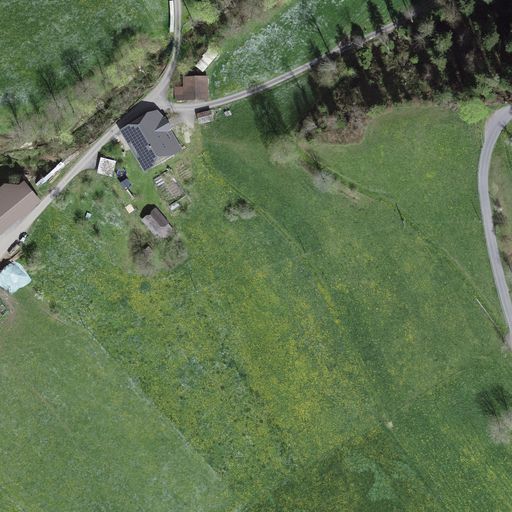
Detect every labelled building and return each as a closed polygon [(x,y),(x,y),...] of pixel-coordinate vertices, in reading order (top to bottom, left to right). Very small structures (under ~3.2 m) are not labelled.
[(206,48),(198,66),(207,70),(215,52),(206,48)] [(206,98),(205,77),(186,78),(186,88),(176,88),(177,99),(206,98)] [(200,122),(212,119),(210,111),(198,115),(200,122)] [(129,143),(134,141),(147,163),(177,145),(163,123),(166,121),(158,113),(146,115),(126,128),(122,131),(129,143)] [(112,174),(115,162),(102,159),(99,171),(112,174)] [(0,228),(35,199),(25,187),(5,185),(0,189),(0,228)] [(156,233),(164,241),(174,230),(157,213),(149,222),(158,231),(156,233)]
